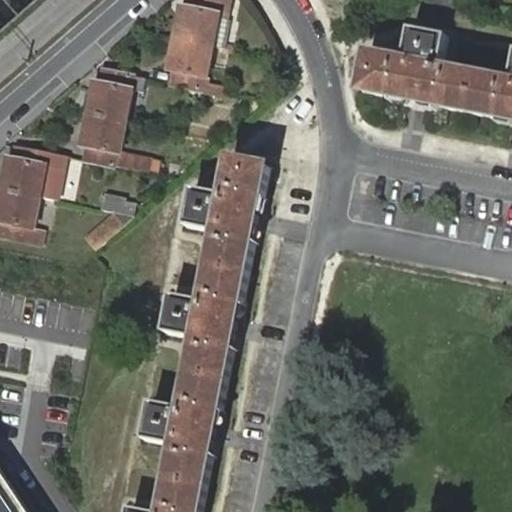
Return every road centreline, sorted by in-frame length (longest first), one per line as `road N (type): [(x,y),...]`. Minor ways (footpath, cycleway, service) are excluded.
road 1 (residential): [(320,232),(264,511)]
road 2 (residential): [(511,267),(320,232)]
road 3 (residential): [(336,152),(511,189)]
road 4 (residential): [(130,0),(0,114)]
road 5 (residential): [(285,0),(326,85),(336,152)]
